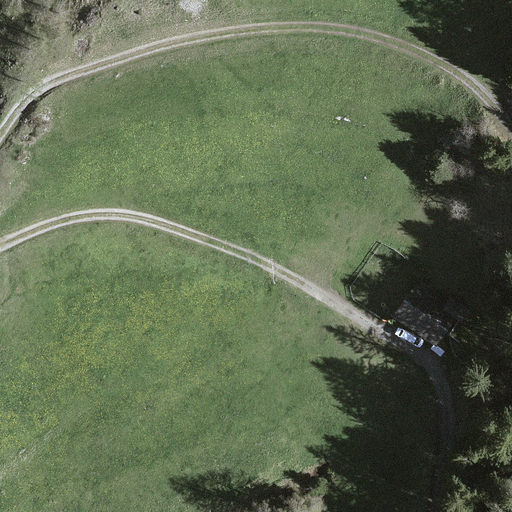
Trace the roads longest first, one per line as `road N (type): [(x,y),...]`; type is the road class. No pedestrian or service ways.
road 1 (track): [(435,511),(446,436),(433,372),(321,296),(251,260),(123,217),(87,216),(0,249)]
road 2 (track): [(0,137),(59,80),(180,41),(271,29),(360,33),(425,53),(475,87),(511,127)]
